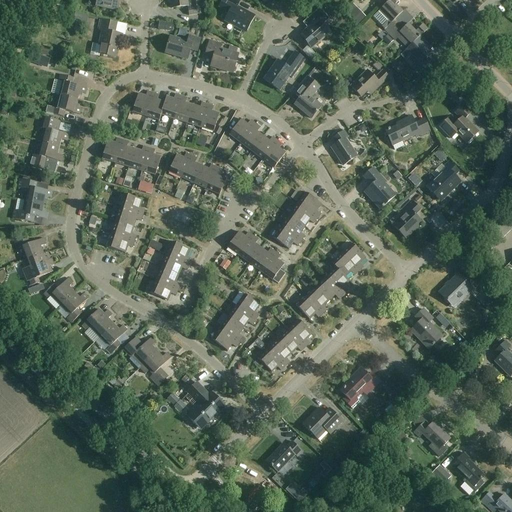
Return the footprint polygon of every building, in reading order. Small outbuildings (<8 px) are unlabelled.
[(97,0),(96,6),(117,11),(119,0),(97,0)] [(187,6),(186,0),(170,0),(172,9),(187,6)] [(240,0),(222,0),(219,7),(229,13),(225,21),(246,33),(254,17),(237,7),(240,0)] [(396,19),(402,13),(395,5),(400,0),(390,0),(378,12),(388,22),(382,27),(389,34),(400,23),(396,19)] [(199,1),(187,2),(188,6),(189,16),(200,15),(199,1)] [(329,14),(334,10),(327,1),(322,6),(329,14)] [(457,10),(452,4),(448,9),(453,14),(457,10)] [(310,26),(307,29),(301,35),(312,48),(328,34),(321,26),(329,19),(320,8),(305,20),(310,26)] [(355,11),(349,16),(357,25),(363,19),(355,11)] [(75,13),(73,22),(86,25),(88,16),(75,13)] [(120,44),(122,35),(115,33),(117,23),(102,20),(99,31),(102,31),(99,45),(101,46),(99,54),(115,58),(118,44),(120,44)] [(419,37),(420,37),(427,30),(422,25),(415,32),(407,24),(404,28),(400,23),(389,34),(393,39),(396,37),(407,48),(407,49),(419,37)] [(197,51),(200,40),(189,36),(187,42),(170,37),(165,53),(187,60),(190,49),(197,51)] [(387,36),(383,40),(389,47),(393,42),(387,36)] [(433,51),(420,37),(419,37),(407,49),(407,48),(404,51),(418,65),(415,67),(420,72),(431,61),(427,57),(433,51)] [(233,73),(238,55),(235,54),(228,52),(220,49),(221,45),(209,41),(204,57),(213,59),(210,67),(233,73)] [(370,43),(365,47),(369,51),(374,47),(370,43)] [(356,53),(361,49),(356,44),(352,48),(356,53)] [(48,50),(44,49),(42,48),(40,54),(41,55),(46,56),(48,50)] [(277,61),(264,80),(279,91),(289,77),(292,79),(305,60),(294,52),(285,66),(277,61)] [(31,53),(28,62),(48,68),(51,59),(31,53)] [(391,67),(395,71),(401,66),(396,61),(391,67)] [(432,79),(440,72),(436,68),(428,75),(432,79)] [(367,71),(350,87),(360,97),(370,87),(374,91),(389,78),(382,71),(375,79),(367,71)] [(59,95),(77,100),(79,93),(85,94),(86,88),(72,84),(73,78),(60,75),(58,81),(62,82),(59,95)] [(321,107),(311,98),(320,87),(308,76),(293,94),(299,99),(294,105),(311,119),(321,107)] [(57,99),(61,86),(54,84),(51,98),(57,99)] [(10,93),(15,95),(16,95),(18,88),(17,88),(12,86),(10,93)] [(146,116),(153,93),(147,92),(146,96),(138,94),(132,112),(146,116)] [(165,103),(164,103),(157,100),(159,95),(153,93),(146,116),(159,121),(161,115),(165,103)] [(174,119),(181,96),(175,94),(174,99),(166,97),(164,103),(165,103),(161,115),(174,119)] [(48,107),(46,113),(63,117),(65,111),(79,115),(81,109),(75,107),(77,100),(59,95),(55,108),(48,107)] [(187,124),(193,105),(185,103),(187,98),(181,96),(174,119),(187,124)] [(200,128),(207,105),(201,103),(200,108),(193,105),(187,124),(200,128)] [(207,105),(200,128),(213,132),(219,114),(212,112),(213,107),(207,105)] [(478,133),(465,119),(471,113),(463,105),(455,113),(458,117),(453,122),(449,118),(439,127),(451,139),(457,133),(467,144),(478,133)] [(44,129),(41,142),(59,147),(61,140),(67,141),(68,135),(58,132),(61,122),(43,117),(40,128),(44,129)] [(414,124),(411,117),(402,121),(403,123),(389,130),(389,129),(387,130),(387,131),(385,132),(392,146),(418,134),(420,136),(430,131),(424,119),(414,124)] [(241,144),(255,124),(250,121),(247,125),(241,120),(229,135),(241,144)] [(251,152),(263,137),(257,132),(260,128),(255,124),(241,144),(251,152)] [(343,166),(357,157),(344,139),(347,137),(343,131),(332,139),(336,144),(331,148),(343,166)] [(262,160),(277,141),(272,137),(269,141),(263,137),(251,152),(262,160)] [(115,163),(122,140),(116,138),(115,143),(107,141),(102,159),(115,163)] [(205,140),(199,138),(197,145),(202,147),(205,140)] [(128,167),(134,149),(127,147),(128,142),(122,140),(115,163),(128,167)] [(277,141),(262,160),(274,169),(285,154),(279,149),(282,145),(277,141)] [(30,166),(30,167),(44,170),(55,173),(56,167),(45,164),(47,159),(58,161),(61,162),(63,156),(57,155),(59,147),(41,142),(37,156),(33,155),(30,166)] [(142,171),(149,148),(143,146),(141,151),(134,149),(128,167),(142,171)] [(149,148),(142,171),(155,175),(161,157),(153,155),(155,150),(149,148)] [(440,150),(435,155),(442,162),(447,157),(440,150)] [(181,178),(191,156),(186,154),(183,158),(176,155),(168,172),(181,178)] [(194,184),(202,166),(195,163),(197,159),(191,156),(181,178),(194,184)] [(449,193),(460,182),(454,176),(459,171),(449,162),(444,166),(446,169),(426,188),(439,200),(448,191),(449,193)] [(206,189),(216,167),(211,165),(209,170),(202,166),(194,184),(206,189)] [(216,167),(206,189),(219,195),(227,178),(220,175),(222,170),(216,167)] [(380,210),(393,197),(383,186),(386,183),(373,168),(364,177),(372,186),(364,193),(380,210)] [(20,180),(18,189),(26,190),(24,201),(47,205),(48,198),(50,198),(52,192),(37,189),(38,183),(24,181),(20,180)] [(149,195),(151,185),(141,182),(138,192),(149,195)] [(288,188),(283,195),(291,201),(296,193),(288,188)] [(297,205),(317,219),(321,214),(317,211),(321,205),(306,193),(297,205)] [(120,208),(143,215),(144,209),(140,208),(142,200),(124,194),(120,208)] [(192,206),(195,200),(189,198),(186,203),(189,204),(192,206)] [(403,214),(392,226),(405,239),(422,223),(420,221),(415,216),(421,211),(417,207),(418,205),(413,200),(401,212),(403,214)] [(45,213),(47,205),(24,201),(22,212),(14,211),(12,219),(17,220),(43,225),(44,219),(46,219),(48,213),(45,213)] [(313,224),(317,219),(297,205),(289,216),(305,227),(309,221),(313,224)] [(141,221),(143,215),(120,208),(115,221),(133,227),(136,220),(141,221)] [(300,233),(305,227),(289,216),(281,227),(301,241),(305,236),(300,233)] [(502,222),(510,230),(511,228),(511,223),(506,218),(502,222)] [(131,234),(133,227),(115,221),(111,234),(134,242),(136,236),(131,234)] [(498,226),(506,234),(510,230),(502,222),(498,226)] [(494,230),(502,238),(506,234),(498,226),(494,230)] [(297,246),(301,241),(281,227),(273,239),(288,250),(293,243),(297,246)] [(490,234),(498,242),(502,238),(494,230),(490,234)] [(239,256),(253,236),(248,233),(245,237),(238,232),(227,248),(239,256)] [(132,248),(134,242),(111,234),(107,248),(125,254),(127,246),(132,248)] [(486,238),(494,246),(498,242),(490,234),(486,238)] [(253,236),(239,256),(250,264),(261,249),(255,244),(258,240),(253,236)] [(25,261),(43,254),(40,247),(46,245),(43,239),(29,244),(27,238),(14,244),(16,250),(20,248),(25,261)] [(482,242),(490,250),(494,246),(486,238),(482,242)] [(161,252),(163,246),(151,241),(149,247),(161,252)] [(167,255),(189,265),(191,259),(187,257),(190,250),(172,242),(167,255)] [(486,254),(490,250),(482,242),(478,245),(486,254)] [(342,254),(359,272),(363,267),(360,264),(365,258),(352,245),(342,254)] [(261,272),(275,253),(270,249),(267,253),(261,249),(250,264),(261,272)] [(275,253),(261,272),(272,280),(279,285),(286,274),(280,270),(284,265),(277,260),(280,256),(275,253)] [(43,254),(25,261),(28,269),(23,271),(27,282),(29,281),(31,286),(40,283),(38,277),(53,271),(51,266),(53,265),(51,259),(46,261),(43,254)] [(354,276),(359,272),(342,254),(332,264),(336,268),(345,277),(350,272),(354,276)] [(186,271),(189,265),(167,255),(161,268),(179,276),(182,269),(186,271)] [(226,271),(231,264),(224,260),(220,267),(226,271)] [(176,283),(179,276),(161,268),(156,281),(178,290),(180,285),(176,283)] [(349,281),(345,277),(336,268),(326,278),(343,295),(346,292),(347,291),(344,287),(349,282),(349,281)] [(453,308),(472,290),(458,274),(439,293),(453,308)] [(300,281),(306,287),(310,283),(305,277),(300,281)] [(338,299),(343,295),(326,278),(316,287),(329,301),(335,296),(338,299)] [(60,306),(74,293),(69,287),(73,283),(68,279),(58,289),(53,285),(43,295),(48,299),(51,296),(60,306)] [(175,296),(178,290),(156,281),(150,293),(168,301),(171,294),(175,296)] [(40,297),(45,292),(40,287),(35,292),(40,297)] [(324,306),(329,301),(316,287),(306,297),(323,314),(327,310),(324,306)] [(486,290),(477,299),(482,304),(492,296),(486,290)] [(74,293),(60,306),(70,316),(67,319),(71,323),(81,314),(77,309),(88,299),(83,294),(79,298),(74,293)] [(236,306),(255,320),(259,315),(255,312),(259,306),(244,295),(236,306)] [(318,318),(323,314),(306,297),(296,306),(297,308),(309,320),(315,315),(318,318)] [(254,323),(255,320),(236,306),(228,318),(243,329),(248,322),(252,325),(254,323)] [(280,306),(274,312),(279,316),(284,311),(280,306)] [(429,349),(442,337),(428,323),(432,319),(423,309),(415,317),(420,321),(410,330),(429,349)] [(100,338),(113,324),(108,319),(112,315),(108,310),(103,315),(99,310),(83,326),(87,331),(90,328),(100,338)] [(439,314),(434,319),(445,329),(449,325),(439,314)] [(201,324),(204,320),(199,316),(196,320),(201,324)] [(239,335),(243,329),(228,318),(220,329),(239,343),(243,338),(239,335)] [(288,330),(305,348),(310,343),(306,340),(312,334),(306,329),(299,320),(288,330)] [(113,324),(100,338),(109,348),(106,351),(111,355),(121,345),(116,341),(127,330),(123,326),(118,330),(113,324)] [(236,348),(239,343),(220,329),(212,340),(227,351),(232,345),(236,348)] [(303,350),(305,348),(288,330),(278,340),(292,353),(297,348),(301,352),(303,350)] [(151,347),(156,342),(151,338),(143,346),(136,338),(123,350),(131,358),(130,359),(139,369),(157,352),(151,347)] [(253,344),(260,351),(265,347),(258,339),(253,344)] [(286,359),(292,353),(278,340),(268,349),(285,367),(290,362),(286,359)] [(510,377),(511,374),(511,355),(506,350),(511,346),(506,341),(495,351),(500,356),(494,361),(510,377)] [(281,371),(285,367),(268,349),(258,359),(271,373),(277,367),(281,371)] [(162,358),(157,352),(139,369),(140,370),(146,375),(149,372),(152,375),(150,378),(158,387),(168,377),(160,369),(171,358),(166,353),(162,358)] [(102,362),(98,366),(102,370),(106,366),(102,362)] [(351,380),(340,391),(346,397),(343,400),(352,409),(359,402),(357,400),(364,393),(366,396),(380,382),(372,373),(368,376),(361,368),(355,374),(350,379),(351,380)] [(124,384),(127,380),(125,378),(122,381),(120,379),(117,382),(122,387),(125,384),(124,384)] [(182,385),(177,394),(181,396),(186,387),(182,385)] [(198,385),(185,398),(189,402),(196,409),(189,416),(202,429),(215,415),(216,416),(224,408),(226,407),(212,392),(210,394),(208,396),(198,385)] [(397,404),(402,399),(395,392),(389,397),(397,404)] [(172,394),(167,400),(174,407),(179,401),(172,394)] [(324,414),(318,409),(302,425),(315,438),(324,429),(330,434),(342,422),(329,409),(324,414)] [(426,421),(417,429),(414,433),(420,438),(423,434),(433,444),(429,448),(440,458),(447,451),(443,447),(450,439),(433,423),(430,426),(426,421)] [(302,452),(291,442),(287,447),(283,444),(266,462),(278,473),(295,455),(297,457),(302,452)] [(465,453),(452,466),(465,479),(463,481),(475,493),(483,484),(480,481),(484,476),(468,460),(470,458),(465,453)] [(327,463),(334,469),(337,465),(331,460),(327,463)] [(323,462),(320,466),(324,470),(320,475),(324,478),(331,470),(323,462)] [(443,486),(452,477),(440,466),(432,475),(443,486)] [(498,501),(494,497),(490,493),(482,502),(485,505),(492,511),(494,511),(497,510),(499,511),(511,511),(511,502),(504,495),(498,501)]
